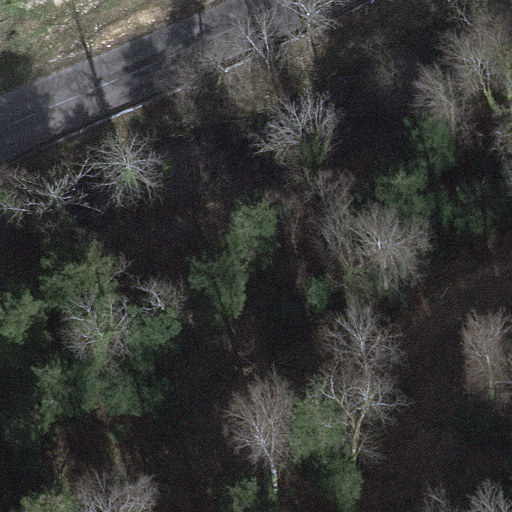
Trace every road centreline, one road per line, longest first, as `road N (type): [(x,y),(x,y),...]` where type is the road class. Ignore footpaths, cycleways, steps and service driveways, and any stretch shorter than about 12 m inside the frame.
road 1 (track): [(177,511),(365,363),(511,271)]
road 2 (secondary): [(299,0),(0,141)]
